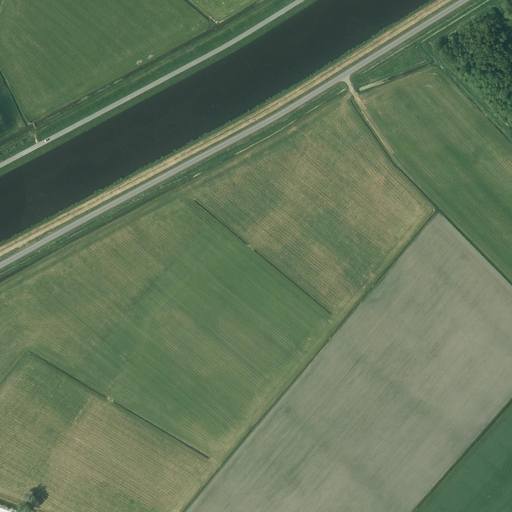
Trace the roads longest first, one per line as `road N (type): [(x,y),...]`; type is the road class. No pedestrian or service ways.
road 1 (tertiary): [(0,266),(306,98),(464,0)]
road 2 (unclassified): [(0,164),(299,0)]
